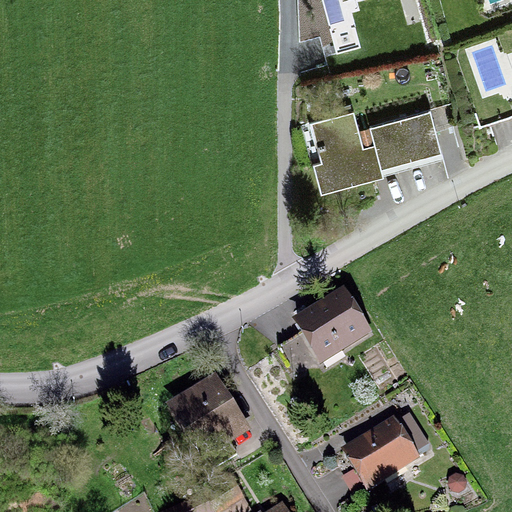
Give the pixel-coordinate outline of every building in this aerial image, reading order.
[(430,109),(369,126),(380,168),(441,151),(430,109)] [(372,179),(354,111),(352,111),(353,117),(336,122),(334,116),(310,122),(321,161),(313,163),(321,192),(372,179)] [(303,332),(278,348),(294,374),(319,358),(320,360),(366,331),(343,295),(298,324),(303,332)] [(213,388),(178,410),(204,451),(200,453),(212,471),(237,455),(225,437),(239,429),(213,388)] [(351,453),(370,482),(422,448),(404,419),(351,453)] [(218,511),(240,500),(229,482),(208,495),(218,511)]
